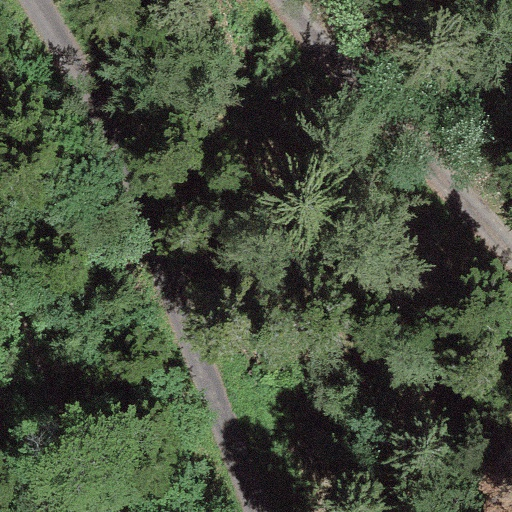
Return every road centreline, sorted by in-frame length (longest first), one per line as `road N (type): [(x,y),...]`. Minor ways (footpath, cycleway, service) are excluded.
road 1 (track): [(257,511),(124,161),(31,0)]
road 2 (track): [(282,0),(511,258)]
